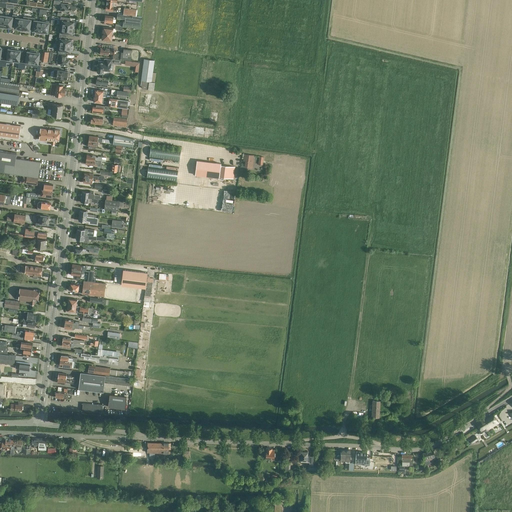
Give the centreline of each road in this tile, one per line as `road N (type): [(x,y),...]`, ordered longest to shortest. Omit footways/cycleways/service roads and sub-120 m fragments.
road 1 (tertiary): [(39,425),(94,0)]
road 2 (tertiary): [(156,439),(425,449),(511,398)]
road 3 (track): [(347,400),(372,226)]
road 4 (unclassified): [(0,433),(156,439)]
